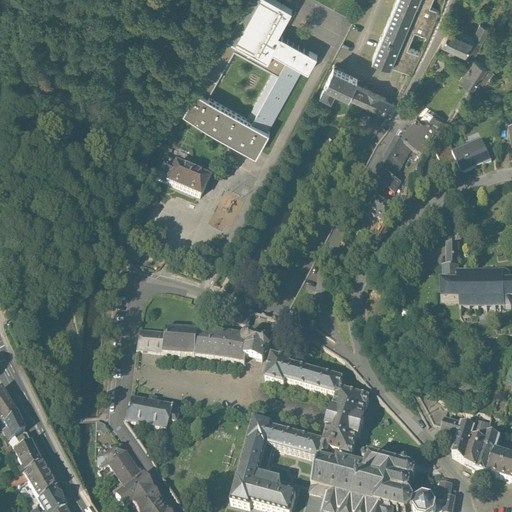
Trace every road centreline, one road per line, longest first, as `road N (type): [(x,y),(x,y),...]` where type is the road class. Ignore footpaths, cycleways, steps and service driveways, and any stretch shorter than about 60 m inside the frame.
road 1 (residential): [(346,356),(326,317),(321,281),(332,243),(396,128),(451,0)]
road 2 (residential): [(346,356),(279,312),(159,281),(139,294),(119,410)]
road 3 (residential): [(363,371),(355,314),(376,265),(434,213),(511,179)]
road 4 (secondary): [(0,353),(91,511)]
road 5 (residential): [(469,511),(463,483),(363,371)]
road 6 (residential): [(119,410),(182,511)]
